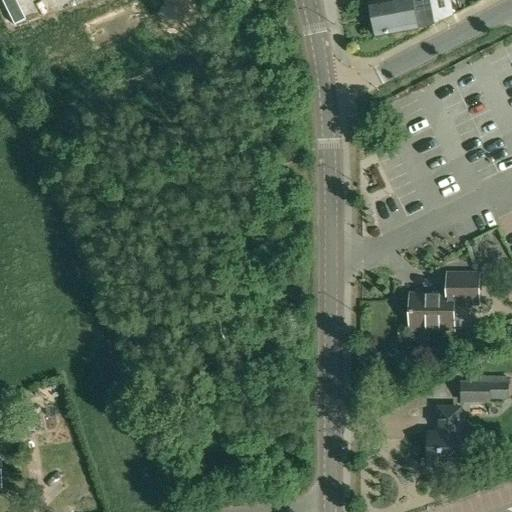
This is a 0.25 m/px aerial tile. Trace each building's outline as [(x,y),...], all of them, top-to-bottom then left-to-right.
[(374,0),(373,0),(369,1),(376,37),(417,29),(429,26),(430,26),(431,25),(434,24),(454,13),(451,0),(374,0)] [(478,302),(479,274),(447,273),(447,294),(410,294),(410,328),(454,328),(454,302),(478,302)] [(471,378),(471,383),(461,383),(461,403),(491,403),(491,400),(510,400),(509,378),(471,378)] [(439,408),(439,434),(429,434),(429,460),(446,461),(446,464),(460,464),(461,434),(458,434),(459,408),(439,408)] [(32,422),(22,424),(23,433),(34,432),(32,422)]
